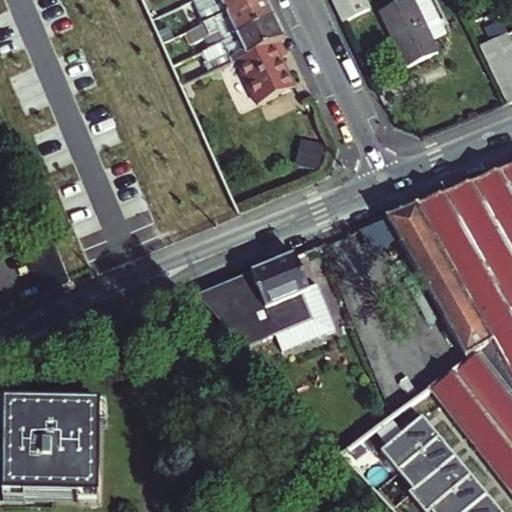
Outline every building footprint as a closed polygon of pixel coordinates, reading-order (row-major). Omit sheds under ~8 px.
[(188,27),(193,38),(215,29),(218,37),(221,35),(268,13),(262,0),(246,0),(223,11),(209,17),(188,27)] [(223,11),(246,0),(194,0),(199,11),(205,8),(219,2),(223,11)] [(331,0),(335,8),(353,0),(331,0)] [(342,22),(371,9),(366,0),(353,0),(335,8),(342,22)] [(437,54),(412,0),(407,0),(381,12),(406,68),(437,54)] [(223,11),(219,2),(205,8),(209,17),(223,11)] [(279,37),(268,13),(221,35),(225,45),(205,54),(212,68),(232,59),(275,39),(279,37)] [(481,62),(508,51),(502,38),(476,50),(481,62)] [(282,54),(275,39),(232,59),(251,102),(289,86),(275,56),(282,54)] [(487,74),(511,63),(511,58),(508,51),(481,62),(487,74)] [(493,88),(511,79),(511,63),(487,74),(493,88)] [(499,100),(511,94),(511,79),(493,88),(499,100)] [(505,113),(511,109),(511,94),(499,100),(505,113)] [(511,167),(409,210),(511,387),(511,167)] [(511,387),(409,210),(379,222),(431,311),(462,365),(455,370),(426,393),(492,478),(511,503),(511,387)] [(302,253),(194,297),(243,351),(311,322),(301,298),(312,293),(316,287),(302,253)] [(69,284),(58,257),(35,266),(46,294),(69,284)] [(462,365),(431,311),(423,316),(455,370),(462,365)] [(54,504),(100,504),(99,411),(4,412),(4,447),(4,451),(4,465),(4,470),(4,503),(54,504)] [(377,455),(409,494),(405,497),(417,511),(493,511),(419,421),(377,455)]
